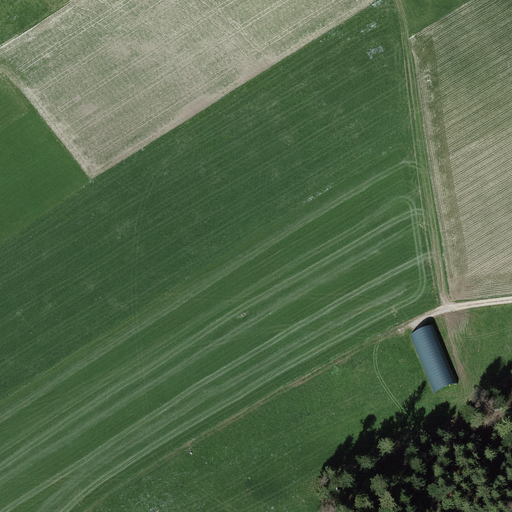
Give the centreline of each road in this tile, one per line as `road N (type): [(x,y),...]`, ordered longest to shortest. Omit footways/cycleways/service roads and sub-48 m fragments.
road 1 (track): [(398,0),(448,307)]
road 2 (track): [(391,332),(448,307),(511,300)]
